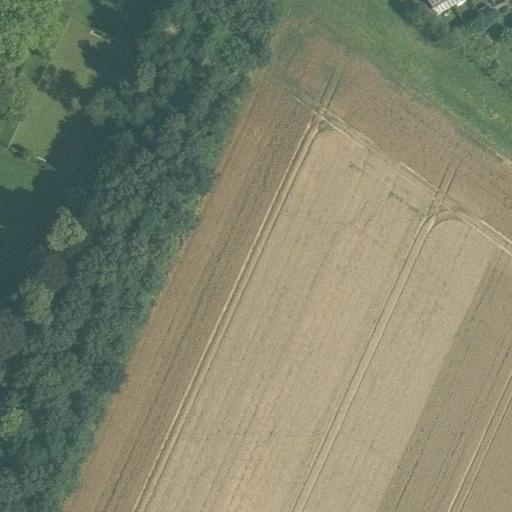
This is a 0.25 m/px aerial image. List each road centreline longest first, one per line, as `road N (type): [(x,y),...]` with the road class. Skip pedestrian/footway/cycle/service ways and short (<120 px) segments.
road 1 (residential): [(461,402),(343,166)]
road 2 (residential): [(461,402),(258,502)]
